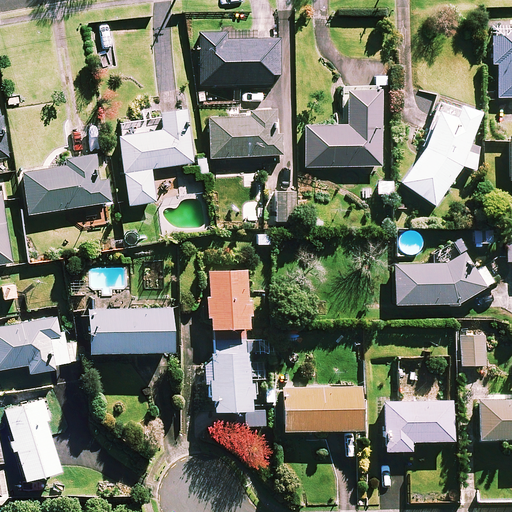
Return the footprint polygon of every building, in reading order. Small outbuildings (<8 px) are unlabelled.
[(497,65),(498,99),(511,98),(511,28),(492,29),(492,65),(497,65)] [(224,41),(224,35),(198,35),(199,86),(271,85),(271,77),(279,77),(278,41),(224,41)] [(379,88),(342,88),(343,127),(304,128),(304,168),(379,168),(379,88)] [(459,111),(439,104),(424,150),(401,185),(433,206),(462,167),(472,171),(477,156),(467,152),(479,115),(459,109),(459,111)] [(209,121),(210,160),(240,158),(240,163),(256,163),(255,158),(280,157),(279,136),(274,136),(273,112),(248,113),(248,119),(209,121)] [(115,126),(118,143),(128,209),(158,204),(152,168),(194,162),(187,114),(155,119),(155,120),(115,126)] [(97,180),(94,157),(63,162),(64,168),(21,174),(28,216),(109,204),(105,178),(97,180)] [(376,189),(350,176),(343,189),(370,202),(376,189)] [(294,195),(277,194),(276,223),(293,223),(294,195)] [(0,265),(11,264),(0,197),(0,265)] [(273,234),(256,232),(255,249),(271,250),(273,234)] [(445,265),(393,265),(392,307),(455,307),(492,283),(483,268),(475,272),(464,253),(445,265)] [(248,331),(247,321),(252,321),(251,300),(247,300),(246,272),(209,273),(210,331),(248,331)] [(18,286),(0,288),(2,305),(20,303),(18,286)] [(171,355),(171,310),(90,311),(90,355),(171,355)] [(63,344),(58,314),(41,317),(41,321),(0,327),(0,370),(27,366),(28,375),(53,371),(53,366),(78,362),(75,343),(63,344)] [(485,367),(485,338),(461,338),(461,367),(485,367)] [(254,386),(250,386),(251,353),(246,353),(247,341),(215,340),(212,412),(249,413),(249,401),(254,401),(254,386)] [(361,432),(360,389),(285,390),(285,433),(361,432)] [(24,483),(58,473),(44,424),(48,423),(42,401),(4,412),(24,483)] [(511,401),(478,401),(478,440),(511,440),(511,401)] [(452,442),(451,403),(382,404),(383,453),(410,453),(410,443),(452,442)]
